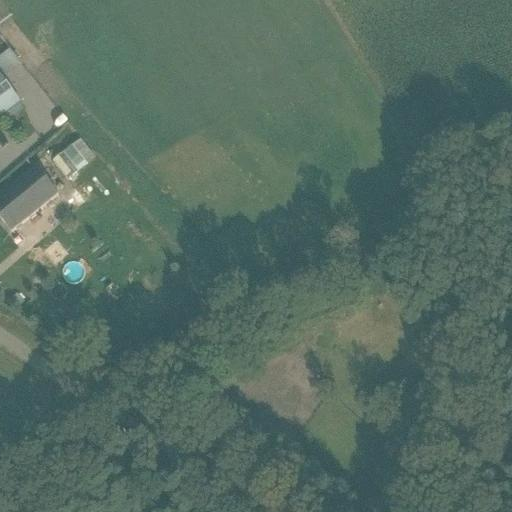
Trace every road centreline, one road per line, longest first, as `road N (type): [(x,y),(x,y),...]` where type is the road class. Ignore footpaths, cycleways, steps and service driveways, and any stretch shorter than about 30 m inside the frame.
road 1 (track): [(79,383),(389,238),(467,167)]
road 2 (unclassified): [(256,511),(0,330)]
